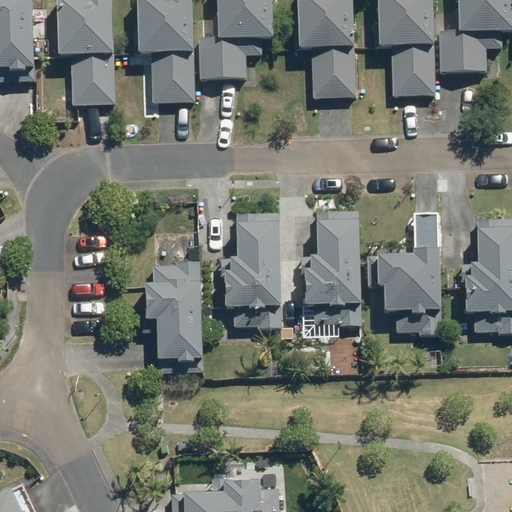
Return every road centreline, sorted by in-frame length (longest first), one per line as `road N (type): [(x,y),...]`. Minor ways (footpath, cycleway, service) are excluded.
road 1 (residential): [(511,149),(100,164),(75,171),(54,193)]
road 2 (residential): [(54,193),(43,224),(43,347),(35,382)]
road 3 (residential): [(97,511),(35,382)]
